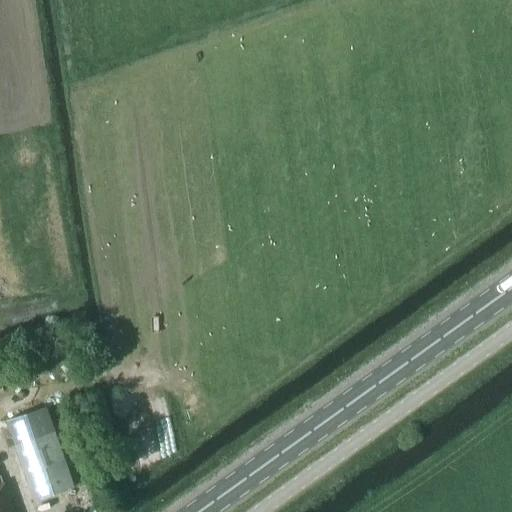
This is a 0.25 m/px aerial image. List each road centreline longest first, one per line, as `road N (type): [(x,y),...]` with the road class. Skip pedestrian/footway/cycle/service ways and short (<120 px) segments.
road 1 (primary): [(200,511),(511,287)]
road 2 (unclassified): [(259,511),(511,330)]
